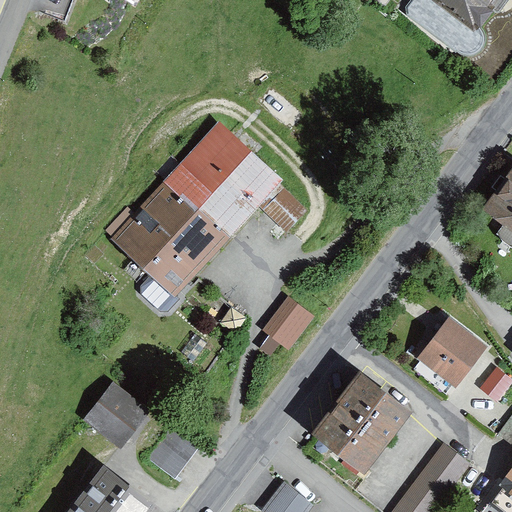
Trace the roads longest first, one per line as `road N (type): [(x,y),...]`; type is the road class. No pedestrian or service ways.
road 1 (track): [(287,277),(289,245),(313,219),(301,180),(220,108),(184,115),(145,148),(36,283),(0,422)]
road 2 (secondary): [(201,511),(511,97)]
road 3 (unknown): [(197,511),(135,474),(130,453),(144,419)]
